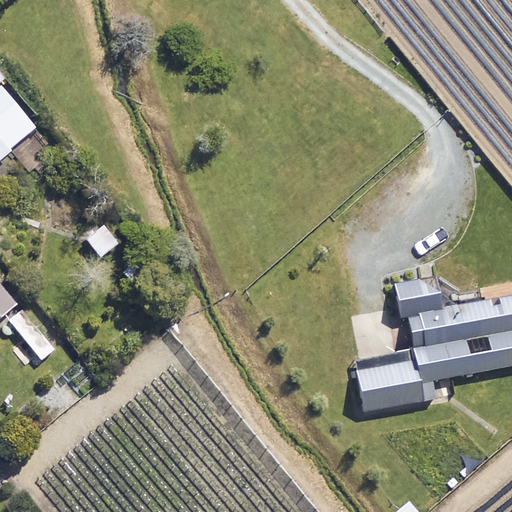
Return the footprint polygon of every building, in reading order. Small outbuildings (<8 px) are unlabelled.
[(0,161),(35,132),(0,90),(0,89),(0,161)] [(117,247),(104,227),(85,239),(98,260),(117,247)] [(454,378),(511,367),(511,295),(442,308),(434,267),(385,276),(390,306),(361,312),(346,315),(364,413),(434,401),(431,383),(454,378)] [(0,319),(16,307),(0,287),(0,319)] [(55,351),(21,310),(8,321),(41,362),(55,351)]
